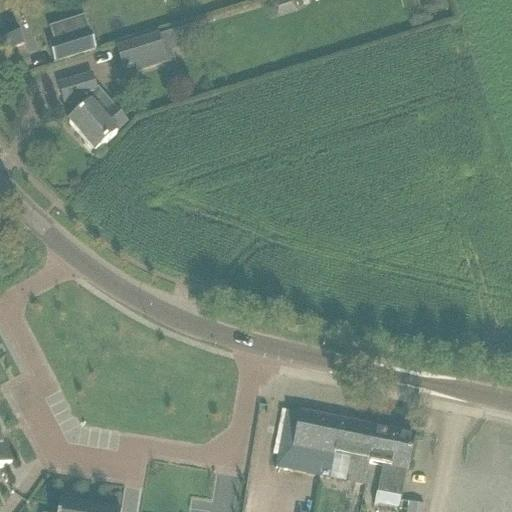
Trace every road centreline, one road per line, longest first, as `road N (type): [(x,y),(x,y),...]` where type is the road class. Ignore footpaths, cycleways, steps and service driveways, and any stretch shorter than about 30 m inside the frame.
road 1 (residential): [(71,258),(3,299),(47,385),(21,399),(61,461),(128,469),(132,446),(231,460),(257,346)]
road 2 (tertiary): [(511,400),(257,346)]
road 3 (tertiary): [(257,346),(118,294),(71,258)]
